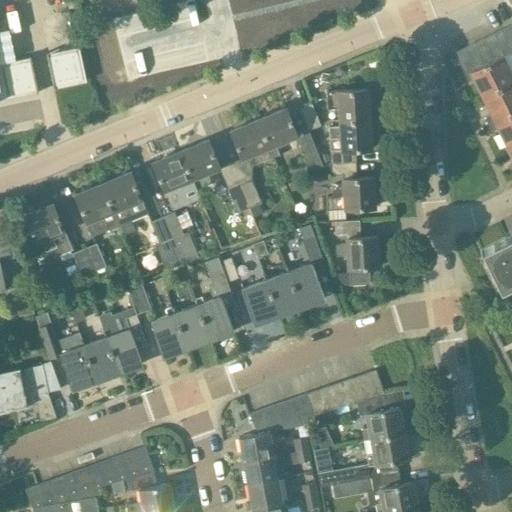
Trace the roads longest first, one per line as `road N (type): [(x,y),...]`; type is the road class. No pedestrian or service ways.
road 1 (residential): [(0,184),(413,15)]
road 2 (residential): [(194,393),(396,318),(445,309)]
road 3 (residential): [(432,232),(425,65),(413,15)]
road 4 (residential): [(0,461),(194,393)]
road 5 (residential): [(474,496),(445,309)]
road 6 (residential): [(217,511),(194,393)]
